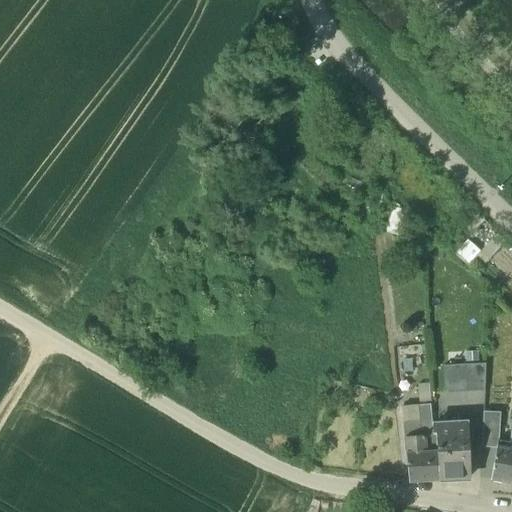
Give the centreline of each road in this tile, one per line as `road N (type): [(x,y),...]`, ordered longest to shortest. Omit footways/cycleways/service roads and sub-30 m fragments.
road 1 (track): [(330,490),(250,460),(0,310)]
road 2 (residential): [(307,0),(339,50),(511,216)]
road 3 (residential): [(330,490),(499,511)]
road 4 (track): [(511,100),(424,0)]
